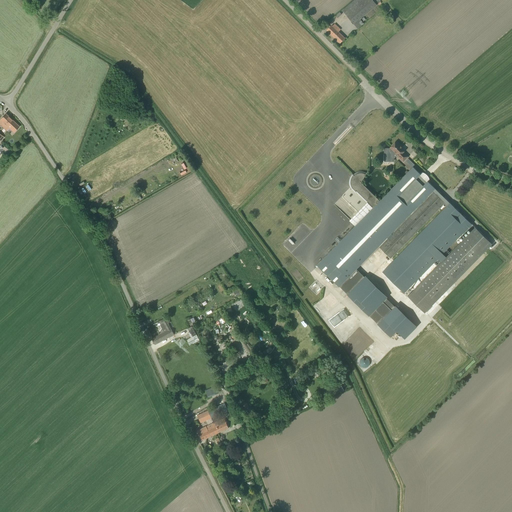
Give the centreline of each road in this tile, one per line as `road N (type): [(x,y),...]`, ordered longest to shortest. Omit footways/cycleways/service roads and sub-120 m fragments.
road 1 (unclassified): [(230,511),(99,229),(7,104)]
road 2 (unclassified): [(511,181),(428,139),(287,0)]
road 3 (unclassified): [(271,511),(225,388),(280,350)]
road 4 (unclassified): [(7,104),(70,0)]
